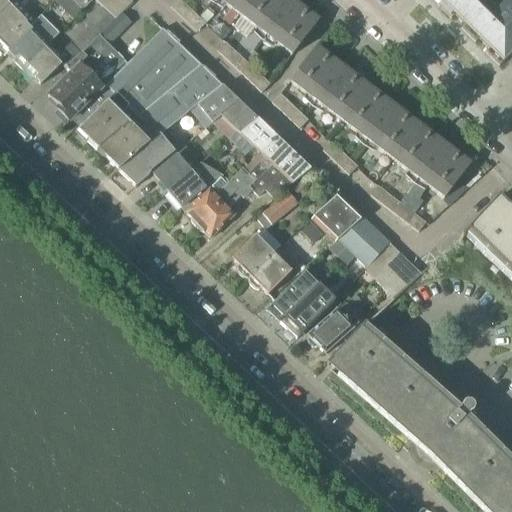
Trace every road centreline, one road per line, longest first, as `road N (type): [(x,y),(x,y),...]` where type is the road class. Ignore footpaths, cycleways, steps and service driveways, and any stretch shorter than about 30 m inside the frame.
road 1 (secondary): [(390,511),(0,142)]
road 2 (residential): [(494,129),(358,0)]
